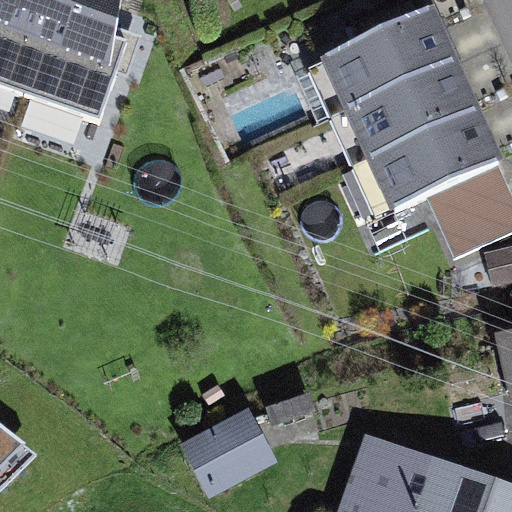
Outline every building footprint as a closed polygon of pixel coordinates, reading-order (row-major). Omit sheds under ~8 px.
[(123,3),(113,0),(0,0),(0,104),(101,141),(127,60),(115,57),(123,3)] [(504,178),(435,24),(325,74),(393,226),(432,209),(456,262),(511,237),(511,205),(500,179),(504,178)] [(511,254),(485,260),(492,293),(511,289),(511,254)] [(511,337),(494,341),(509,405),(511,404),(511,337)] [(255,432),(186,467),(209,511),(223,511),(281,484),(255,432)] [(511,511),(511,501),(367,451),(346,511),(511,511)]
